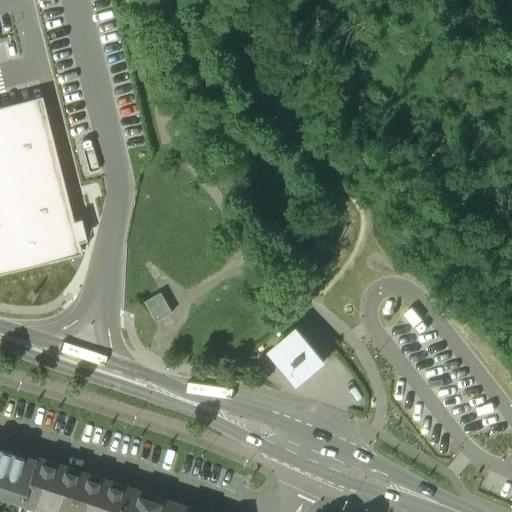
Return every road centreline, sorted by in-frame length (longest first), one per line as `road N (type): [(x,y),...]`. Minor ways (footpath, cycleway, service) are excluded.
road 1 (secondary): [(32,349),(317,455)]
road 2 (residential): [(0,429),(246,511)]
road 3 (secondary): [(451,511),(317,455)]
